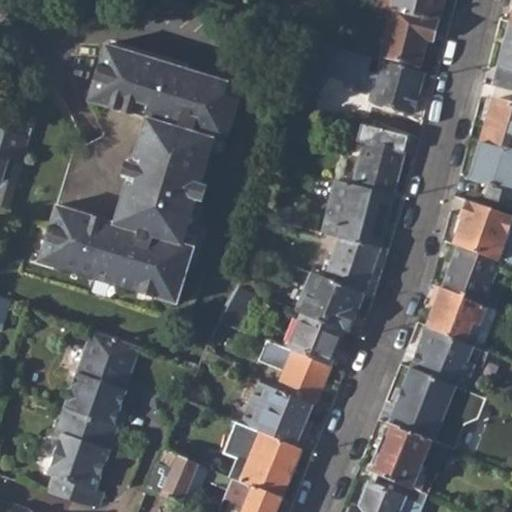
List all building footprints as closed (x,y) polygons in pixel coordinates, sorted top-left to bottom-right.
[(394,7),(438,20),(443,0),(391,0),(390,6),(394,7)] [(381,54),(420,65),(427,40),(432,41),(438,20),(394,7),(381,54)] [(493,85),(511,90),(511,21),(510,21),(493,85)] [(368,100),(413,113),(424,73),(309,39),(291,105),(309,110),(316,112),(329,76),(372,88),(368,100)] [(229,82),(108,45),(95,89),(102,91),(98,103),(149,119),(135,163),(131,179),(117,225),(59,207),(46,251),(58,254),(54,266),(178,304),(195,248),(183,244),(187,231),(211,151),(215,139),(227,143),(240,99),(229,82)] [(244,86),(229,82),(240,99),(244,86)] [(95,89),(91,101),(98,103),(102,91),(95,89)] [(511,102),(493,97),(480,140),(511,148),(511,102)] [(291,105),(286,126),(303,131),(309,110),(291,105)] [(354,183),(393,193),(408,135),(362,124),(358,139),(365,141),(354,183)] [(0,188),(1,188),(0,190),(0,204),(10,207),(31,141),(0,130),(0,188)] [(223,155),(227,143),(215,139),(211,151),(223,155)] [(488,200),(511,207),(511,206),(511,148),(480,140),(469,177),(491,183),(488,200)] [(131,179),(135,163),(129,161),(124,176),(131,179)] [(342,238),(380,248),(393,193),(354,183),(337,179),(324,234),(342,238)] [(511,214),(466,199),(460,218),(465,220),(460,229),(454,243),(456,243),(500,259),(504,261),(511,263),(511,214)] [(273,221),(302,228),(306,213),(265,200),(261,217),(273,221)] [(251,251),(263,254),(273,221),(261,217),(251,251)] [(195,248),(199,235),(187,231),(183,244),(195,248)] [(328,279),(364,293),(380,248),(342,238),(328,279)] [(442,287),(486,305),(504,261),(500,259),(456,243),(450,259),(453,261),(442,287)] [(54,266),(58,254),(46,251),(43,262),(54,266)] [(237,285),(252,291),(263,254),(251,251),(249,259),(237,285)] [(346,329),(349,331),(364,293),(328,279),(312,275),(298,310),(304,312),(346,329)] [(252,291),(237,285),(226,311),(243,318),(254,292),(252,291)] [(428,324),(467,341),(473,324),(480,326),(489,307),(486,305),(442,287),(437,285),(431,301),(437,303),(428,324)] [(0,328),(4,330),(15,301),(0,296),(0,328)] [(243,318),(226,311),(220,322),(239,330),(243,318)] [(294,351),(331,365),(346,329),(304,312),(288,348),(294,351)] [(454,384),(466,389),(483,348),(467,341),(428,324),(412,368),(454,384)] [(96,331),(68,407),(119,425),(123,427),(129,412),(122,410),(146,348),(96,331)] [(288,348),(268,340),(260,361),(286,371),(279,387),(314,401),(316,402),(331,365),(294,351),(288,348)] [(236,364),(207,353),(204,361),(232,373),(233,371),(236,364)] [(448,448),(455,451),(466,425),(479,420),(488,398),(466,389),(454,384),(412,368),(389,422),(420,435),(432,441),(448,448)] [(308,415),(314,401),(279,387),(260,380),(257,379),(239,421),(251,425),(304,447),(311,430),(303,427),(308,415)] [(186,399),(179,416),(189,421),(200,425),(207,409),(186,399)] [(96,489),(119,425),(68,407),(59,404),(55,416),(59,418),(55,431),(61,433),(57,446),(61,447),(58,455),(54,453),(47,472),(51,474),(46,489),(62,496),(89,503),(99,504),(103,492),(96,489)] [(316,419),(308,415),(303,427),(311,430),(316,419)] [(185,429),(189,421),(179,416),(176,425),(185,429)] [(448,448),(432,441),(420,435),(389,422),(370,468),(375,470),(380,473),(414,487),(429,493),(448,448)] [(282,497),(284,497),(304,447),(251,425),(230,475),(233,475),(282,497)] [(150,487),(184,501),(198,463),(165,450),(150,487)] [(202,479),(227,489),(233,475),(230,475),(208,467),(202,479)] [(375,485),(380,473),(375,470),(370,483),(375,485)] [(353,511),(421,511),(429,493),(414,487),(380,473),(375,485),(370,483),(361,506),(356,504),(353,511)] [(275,511),(282,497),(233,475),(227,489),(223,497),(243,505),(240,511),(275,511)]
